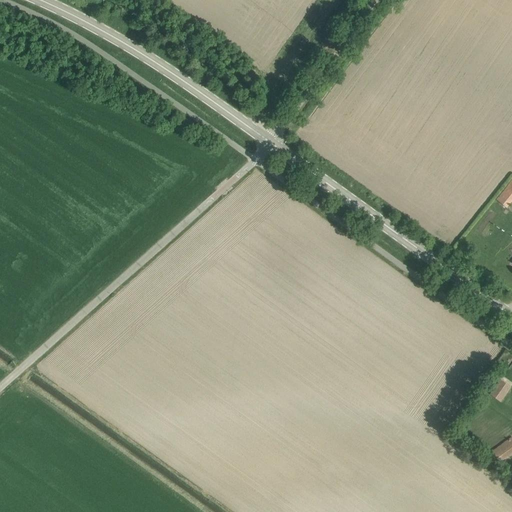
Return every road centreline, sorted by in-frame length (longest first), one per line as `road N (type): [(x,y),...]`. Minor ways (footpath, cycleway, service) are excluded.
road 1 (unclassified): [(0,386),(270,142)]
road 2 (tertiary): [(511,316),(270,142)]
road 3 (tertiary): [(270,142),(114,40),(29,0)]
road 4 (track): [(270,142),(372,0)]
